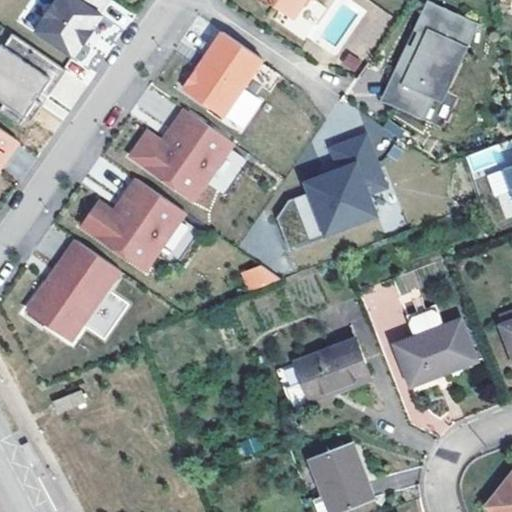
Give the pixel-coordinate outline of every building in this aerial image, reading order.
[(114,5),(106,0),(65,0),(58,11),(57,10),(48,22),(50,23),(40,38),(76,64),(86,49),(91,43),(96,36),(106,21),(103,20),(114,5)] [(278,0),(303,17),(315,0),(278,0)] [(483,32),(432,9),(399,80),(411,85),(397,114),(430,129),(439,109),(443,99),(435,96),(454,55),(470,63),(483,32)] [(99,38),(96,36),(91,43),(86,49),(89,51),(99,38)] [(202,74),(187,96),(227,124),(267,67),(227,39),(207,67),(212,70),(209,74),(206,77),(202,74)] [(69,78),(16,41),(8,53),(5,51),(0,58),(0,104),(8,110),(3,117),(23,131),(28,124),(34,128),(45,112),(37,106),(39,103),(41,101),(44,102),(46,98),(52,102),(69,78)] [(443,99),(439,109),(447,112),(470,63),(454,55),(435,96),(443,99)] [(212,70),(207,67),(202,74),(206,77),(209,74),(212,70)] [(411,85),(399,80),(386,110),(397,114),(411,85)] [(151,139),(134,163),(198,208),(238,151),(188,117),(176,135),(182,140),(177,147),(172,154),(166,150),(151,139)] [(21,148),(0,133),(0,172),(1,170),(7,162),(10,164),(21,148)] [(292,199),(280,217),(292,247),(380,212),(371,191),(389,184),(368,133),(333,147),(341,168),(331,172),(308,181),(312,191),(292,199)] [(182,140),(176,135),(166,150),(172,154),(177,147),(182,140)] [(465,157),(472,173),(504,159),(497,143),(465,157)] [(10,164),(7,162),(1,170),(0,172),(0,177),(1,177),(10,164)] [(487,174),(493,195),(507,191),(501,170),(487,174)] [(102,209),(85,233),(147,278),(188,222),(139,187),(126,205),(132,210),(128,216),(122,224),(116,220),(102,209)] [(126,205),(116,220),(122,224),(128,216),(132,210),(126,205)] [(122,280),(78,248),(55,278),(59,281),(56,285),(53,289),(49,286),(27,316),(72,349),(122,280)] [(59,281),(55,278),(49,286),(53,289),(56,285),(59,281)] [(416,339),(420,348),(448,336),(442,322),(419,333),(416,339)] [(420,348),(399,358),(416,396),(479,369),(461,330),(448,336),(420,348)] [(359,351),(299,375),(314,413),(374,388),(359,351)] [(84,401),(55,410),(59,422),(88,413),(84,401)] [(356,452),(349,455),(364,492),(372,489),(356,452)] [(364,492),(349,455),(314,469),(329,507),(319,510),(319,511),(371,511),(379,509),(372,489),(364,492)] [(511,511),(511,492),(501,506),(509,511),(511,511)]
